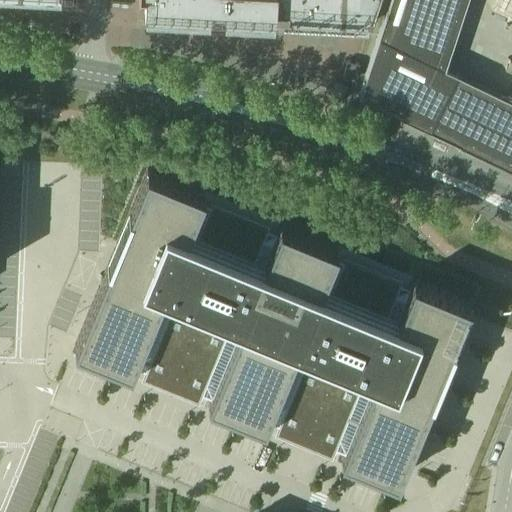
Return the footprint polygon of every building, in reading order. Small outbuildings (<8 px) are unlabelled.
[(144,0),(144,12),(146,13),(146,15),(208,18),(209,16),(210,16),(210,9),(224,9),(223,16),(225,17),(225,19),(273,22),(273,19),(275,19),(275,12),(288,13),(288,20),(289,20),(289,22),(367,26),(367,24),(368,24),(369,17),(372,17),(377,0),(144,0)] [(359,94),(511,167),(511,98),(378,35),(359,94)] [(343,77),(355,80),(358,63),(347,61),(343,77)] [(14,125),(13,149),(23,149),(24,126),(14,125)] [(317,434),(344,445),(340,455),(398,478),(465,314),(470,301),(413,277),(409,287),(333,256),(337,246),(280,223),(276,232),(200,201),(204,192),(147,168),(74,345),(131,369),(135,360),(211,391),(207,400),(238,413),(265,423),(268,414),(295,425),(297,431),(304,429),(308,430),(310,437),(317,434)]
